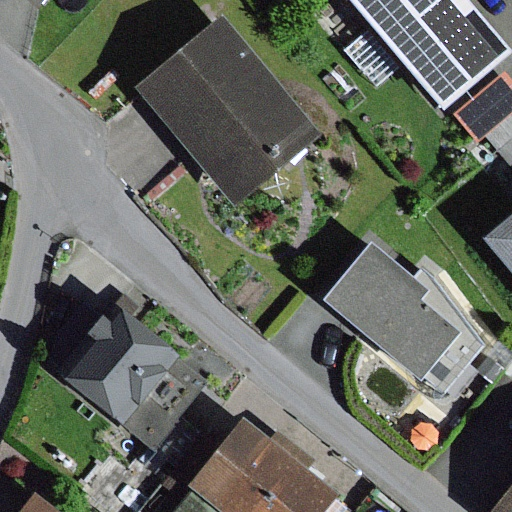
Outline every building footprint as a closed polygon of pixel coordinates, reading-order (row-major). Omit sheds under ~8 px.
[(49,0),(27,0),(41,10),(49,0)] [(349,0),(446,112),(511,54),(511,47),(472,3),(473,0),(349,0)] [(223,17),(136,90),(238,211),(324,139),(223,17)] [(511,165),(511,113),(486,135),(511,166),(511,165)] [(511,213),(482,239),(511,273),(511,213)] [(373,242),(323,301),(442,397),(486,346),(438,281),(423,269),(416,279),(373,242)] [(115,302),(58,371),(156,450),(158,448),(179,423),(213,382),(115,302)] [(222,445),(189,487),(192,490),(182,502),(174,511),(324,511),(337,496),(242,420),(222,445)] [(196,437),(179,423),(158,448),(175,463),(196,437)] [(189,487),(222,445),(204,432),(162,486),(182,502),(192,490),(189,487)] [(511,511),(511,487),(492,511),(511,511)] [(60,511),(36,492),(20,511),(60,511)]
